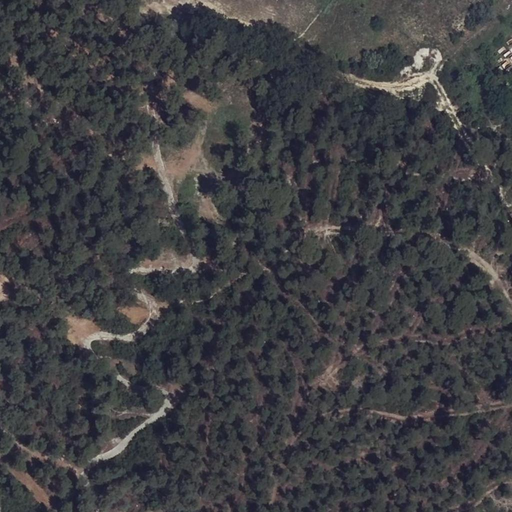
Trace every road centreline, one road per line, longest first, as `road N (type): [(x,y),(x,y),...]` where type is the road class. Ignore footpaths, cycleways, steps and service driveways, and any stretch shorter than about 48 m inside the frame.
road 1 (track): [(98,511),(85,470),(162,411),(165,400),(92,363),(86,345),(96,336),(136,335),(151,322),(152,305),(132,289),(128,273),(187,271),(196,261),(157,159),(150,107),(153,66),(174,28),(172,0)]
road 2 (track): [(193,0),(328,72),(386,84),(441,66),(509,0)]
